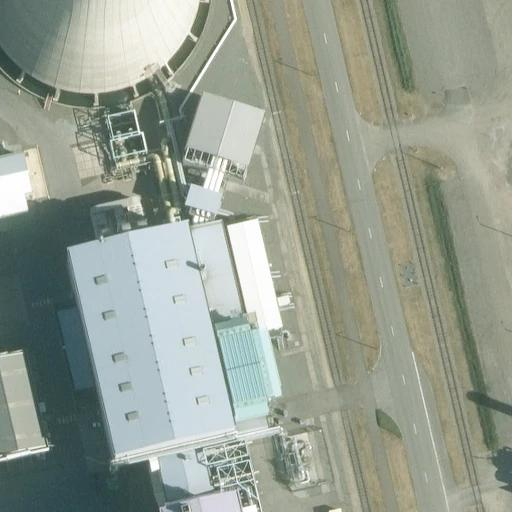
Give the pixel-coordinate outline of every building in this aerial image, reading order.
[(0,0),(0,73),(6,80),(24,94),(44,104),(65,110),(88,113),(110,111),(132,105),(152,95),(170,82),(186,65),(198,46),(206,25),(211,3),(210,0),(0,0)] [(246,178),(261,122),(200,104),(182,161),(185,162),(182,170),(206,178),(200,198),(189,195),(183,216),(214,225),(220,206),(215,204),(222,183),(241,189),(244,178),(246,178)] [(21,159),(0,163),(0,224),(27,217),(24,202),(31,200),(21,159)] [(93,391),(113,472),(267,436),(262,412),(279,408),(264,343),(247,346),(220,229),(205,233),(148,246),(137,204),(89,215),(99,257),(64,265),(76,313),(56,318),(74,395),(93,391)] [(255,229),(227,236),(238,283),(266,276),(255,229)] [(268,286),(240,292),(251,339),(279,333),(268,286)] [(0,462),(45,453),(23,359),(0,364),(0,462)] [(256,511),(243,451),(202,460),(202,459),(147,471),(149,479),(155,478),(162,511),(256,511)]
